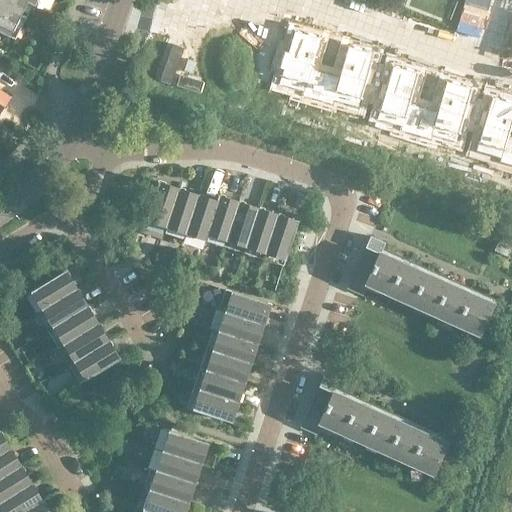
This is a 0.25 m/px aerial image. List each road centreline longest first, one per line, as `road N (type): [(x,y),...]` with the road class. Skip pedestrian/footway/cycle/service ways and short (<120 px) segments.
road 1 (residential): [(244,511),(351,194),(220,153),(109,150)]
road 2 (unclassified): [(152,352),(63,211)]
road 3 (residential): [(334,22),(483,67)]
road 4 (tertiary): [(77,123),(118,0)]
